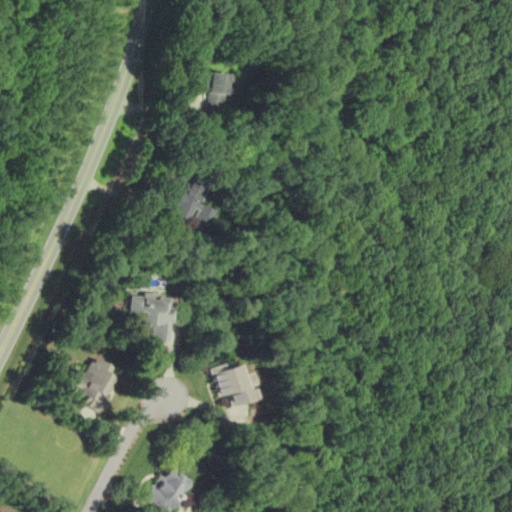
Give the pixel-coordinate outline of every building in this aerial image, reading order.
[(226,73),(205,70),(199,104),(221,108),(226,73)] [(166,211),(204,224),(210,208),(195,203),(202,184),(179,175),(166,211)] [(167,296),(125,293),(122,327),(145,329),(144,340),(164,341),(167,296)] [(96,413),(111,380),(102,376),(107,366),(83,355),(67,388),(79,393),(75,403),(96,413)] [(212,397),(222,394),(225,406),(246,400),(242,386),(249,385),(244,370),(235,373),(230,359),(203,368),(212,397)] [(138,499),(161,511),(166,511),(185,478),(158,463),(138,499)]
